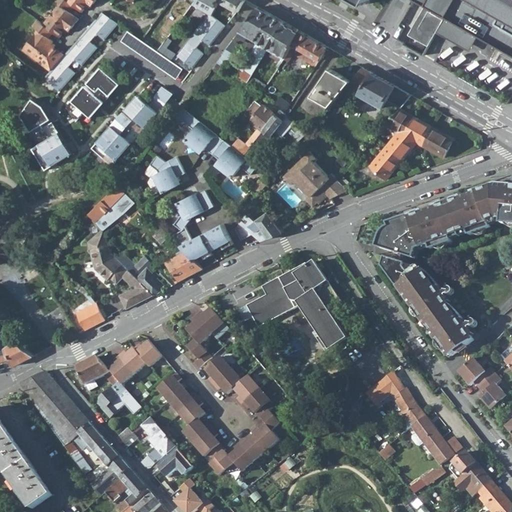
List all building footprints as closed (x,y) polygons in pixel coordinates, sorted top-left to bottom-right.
[(68,0),(53,0),(54,0),(60,5),(44,24),(54,32),(60,36),(68,26),(71,29),(79,18),(70,11),(75,5),(68,0)] [(90,2),(86,0),(68,0),(75,5),(82,11),(90,2)] [(210,13),(212,15),(214,11),(217,6),(219,0),(203,0),(210,3),(205,10),(210,13)] [(231,15),(233,16),(237,11),(239,12),(246,0),(219,0),(217,6),(219,10),(224,12),(227,12),(228,10),(233,13),(231,15)] [(511,0),(416,0),(426,5),(409,34),(430,46),(446,17),(511,54),(511,0)] [(248,36),(257,41),(272,15),(259,7),(235,38),(242,44),(248,36)] [(120,25),(104,14),(46,80),(60,93),(120,25)] [(226,28),(210,15),(178,56),(193,68),(226,28)] [(245,61),(239,58),(229,73),(247,84),(267,50),(263,47),(264,45),(272,50),(269,54),(279,60),(276,65),(279,66),(285,59),(301,31),(272,15),(257,41),(255,46),(252,51),(250,55),(245,61)] [(44,24),(38,19),(33,26),(38,30),(23,49),(51,70),(64,56),(50,45),(53,42),(48,38),(54,32),(44,24)] [(156,31),(151,27),(143,38),(159,50),(168,37),(169,36),(162,31),(156,39),(152,36),(156,31)] [(294,53),(301,57),(316,66),(317,64),(328,47),(301,31),(285,59),(289,61),(294,53)] [(159,50),(173,60),(176,55),(167,48),(173,40),(168,37),(159,50)] [(227,48),(235,55),(238,51),(242,45),(234,39),(227,48)] [(242,51),(250,55),(252,51),(247,48),(245,47),(242,51)] [(213,66),(221,73),(229,63),(220,58),(213,66)] [(358,90),(361,92),(372,72),(363,67),(352,81),(351,82),(360,87),(358,90)] [(312,97),(330,108),(337,100),(345,90),(347,87),(351,82),(352,81),(331,68),(312,97)] [(103,70),(88,86),(98,95),(102,91),(111,98),(121,86),(103,70)] [(389,100),(401,108),(412,95),(372,72),(361,92),(360,94),(384,107),(389,100)] [(251,85),(262,91),(267,85),(255,77),(251,85)] [(347,87),(345,90),(354,95),(356,95),(357,92),(347,87)] [(87,88),(70,107),(78,122),(86,114),(92,120),(106,105),(87,88)] [(280,106),(286,110),(288,106),(290,103),(280,96),(275,102),(280,106)] [(160,115),(140,97),(94,151),(114,169),(160,115)] [(344,106),(337,100),(330,108),(326,113),(333,119),(344,106)] [(45,108),(32,101),(20,116),(39,146),(34,150),(46,171),(74,155),(45,108)] [(233,146),(244,156),(247,152),(259,137),(276,114),(262,104),(250,120),(260,127),(247,142),(250,144),(248,147),(238,139),(233,146)] [(223,139),(183,106),(172,120),(175,122),(184,122),(184,121),(194,128),(186,138),(202,151),(206,147),(212,152),(214,153),(220,158),(216,162),(233,176),(241,166),(251,174),(257,166),(246,157),(244,156),(233,146),(225,140),(223,139)] [(455,139),(401,108),(387,125),(399,132),(371,166),(387,180),(418,142),(444,158),(455,139)] [(276,114),(259,137),(266,143),(271,138),(287,116),(288,115),(280,110),(276,114)] [(293,141),(297,144),(309,132),(302,127),(295,135),(297,137),(293,141)] [(305,198),(314,207),(318,202),(320,204),(328,196),(331,199),(349,190),(340,181),(331,173),(328,176),(315,162),(318,160),(310,152),(284,177),(292,185),(296,181),(310,194),(305,198)] [(178,157),(168,162),(158,155),(151,165),(159,170),(160,172),(155,175),(164,193),(182,184),(179,177),(186,173),(178,157)] [(148,171),(151,177),(155,175),(160,172),(159,170),(151,165),(149,168),(148,171)] [(164,193),(155,175),(151,177),(150,181),(153,188),(157,190),(160,195),(164,193)] [(402,255),(413,258),(416,249),(428,244),(429,248),(450,241),(449,237),(466,231),(468,234),(489,227),(488,223),(497,219),(505,220),(504,225),(511,224),(511,177),(491,185),(492,186),(487,188),(487,187),(473,191),(474,193),(463,197),(462,196),(434,206),(434,208),(424,211),(423,209),(387,222),(388,225),(385,226),(383,227),(382,230),(381,233),(379,237),(378,240),(381,241),(379,248),(394,252),(395,253),(396,254),(397,255),(400,255),(402,255)] [(117,184),(123,189),(129,183),(123,178),(117,184)] [(253,188),(257,195),(267,185),(260,180),(253,188)] [(103,228),(107,233),(113,228),(106,221),(113,216),(108,209),(123,195),(126,198),(129,195),(123,189),(117,184),(89,213),(103,228)] [(249,194),(255,202),(260,198),(257,195),(253,188),(249,194)] [(192,218),(215,206),(212,200),(207,191),(203,193),(198,195),(197,193),(179,203),(184,213),(175,224),(183,230),(187,225),(192,218)] [(254,233),(262,240),(284,232),(282,229),(270,212),(247,228),(254,233)] [(247,228),(240,222),(236,228),(242,240),(254,233),(247,228)] [(199,262),(215,254),(213,251),(218,248),(220,252),(235,244),(224,224),(194,240),(187,225),(183,230),(171,236),(185,249),(199,262)] [(152,234),(162,243),(170,235),(161,226),(152,234)] [(127,309),(154,295),(142,283),(144,282),(128,267),(118,258),(113,253),(107,233),(103,228),(89,241),(96,268),(108,280),(111,277),(117,283),(123,277),(135,288),(120,296),(127,309)] [(173,268),(180,281),(205,268),(199,262),(185,249),(177,253),(183,263),(173,268)] [(144,282),(142,283),(154,295),(162,291),(163,286),(165,285),(149,269),(153,264),(146,256),(137,264),(124,252),(118,258),(128,267),(144,282)] [(387,270),(403,293),(407,293),(415,304),(415,308),(419,314),(443,294),(439,289),(441,287),(435,280),(423,269),(412,276),(405,267),(406,264),(391,260),(387,270)] [(308,264),(264,287),(269,295),(240,310),(246,322),(255,317),(260,327),(301,306),(330,351),(348,339),(330,311),(343,302),(316,262),(309,265),(308,264)] [(415,267),(406,264),(405,267),(412,276),(423,269),(420,266),(417,266),(415,267)] [(160,276),(171,286),(177,283),(164,271),(160,276)] [(77,313),(86,329),(106,320),(103,313),(98,301),(92,296),(89,292),(88,291),(85,294),(94,305),(77,313)] [(403,293),(415,308),(415,304),(407,293),(403,293)] [(445,293),(443,294),(449,303),(451,302),(445,293)] [(438,340),(446,351),(451,352),(454,356),(460,351),(468,345),(476,340),(473,335),(462,321),(465,320),(465,319),(459,313),(449,303),(443,294),(419,314),(423,319),(427,319),(439,336),(438,340)] [(203,311),(198,316),(213,334),(226,323),(213,308),(206,314),(203,311)] [(188,330),(197,341),(201,345),(213,334),(198,316),(192,320),(195,324),(188,330)] [(423,319),(438,340),(439,336),(427,319),(423,319)] [(476,334),(465,320),(462,321),(473,335),(476,334)] [(0,362),(8,361),(7,359),(11,358),(16,366),(35,356),(0,329),(0,334),(7,339),(3,342),(0,343),(0,362)] [(212,358),(201,345),(197,341),(189,347),(199,360),(195,363),(200,369),(212,358)] [(140,344),(135,348),(148,364),(151,367),(163,356),(150,342),(143,347),(140,344)] [(469,348),(468,345),(460,351),(461,354),(469,348)] [(125,350),(119,355),(135,374),(148,364),(135,348),(128,354),(125,350)] [(120,381),(123,384),(135,374),(119,355),(113,360),(117,364),(110,369),(120,381)] [(105,376),(114,386),(120,381),(110,369),(98,356),(77,366),(87,384),(96,380),(105,376)] [(209,379),(214,385),(232,369),(222,356),(208,369),(213,376),(209,379)] [(485,372),(475,359),(459,373),(470,386),(475,383),(479,388),(496,374),(491,367),(485,372)] [(229,394),(235,389),(244,381),(232,369),(214,385),(219,391),(223,387),(229,394)] [(26,392),(64,446),(71,441),(74,438),(92,424),(53,379),(47,371),(21,384),(26,392)] [(381,382),(390,394),(403,385),(395,371),(381,382)] [(159,389),(170,402),(184,389),(179,382),(183,379),(177,373),(159,389)] [(507,397),(496,384),(501,380),(496,374),(479,388),(484,394),(480,397),(491,410),(507,397)] [(238,398),(242,404),(261,389),(250,376),(244,381),(235,389),(241,395),(238,398)] [(99,385),(96,380),(87,384),(89,390),(99,385)] [(97,401),(112,418),(120,410),(116,406),(125,398),(139,414),(144,409),(123,384),(120,381),(114,386),(97,401)] [(398,429),(402,434),(412,426),(426,415),(407,387),(394,397),(408,420),(398,429)] [(170,402),(180,414),(199,398),(194,393),(190,396),(184,389),(170,402)] [(251,408),(257,414),(269,403),(272,401),(261,389),(242,404),(248,410),(251,408)] [(180,414),(191,427),(200,419),(206,414),(200,407),(204,404),(199,398),(180,414)] [(357,401),(352,405),(359,414),(364,410),(357,401)] [(263,419),(269,425),(274,431),(282,424),(271,411),(274,409),(269,403),(257,414),(261,420),(263,419)] [(363,418),(359,414),(352,405),(344,411),(355,425),(363,418)] [(424,442),(428,448),(433,454),(447,443),(446,442),(426,415),(412,426),(417,432),(424,442)] [(144,427),(167,454),(177,446),(151,417),(148,419),(140,426),(142,429),(144,427)] [(0,462),(33,508),(53,494),(0,418),(0,462)] [(184,432),(196,445),(214,429),(209,423),(205,426),(200,419),(191,427),(184,432)] [(92,424),(74,438),(84,450),(90,444),(104,461),(116,452),(92,424)] [(252,433),(256,436),(268,451),(281,440),(274,431),(269,425),(261,431),(258,428),(252,433)] [(119,436),(123,441),(133,433),(128,427),(119,436)] [(207,457),(209,455),(221,445),(215,438),(219,435),(214,429),(196,445),(207,457)] [(424,442),(417,432),(412,435),(412,438),(417,445),(420,445),(424,442)] [(123,441),(128,446),(138,437),(133,433),(123,441)] [(246,438),(240,443),(256,461),(268,451),(256,436),(249,442),(246,438)] [(447,443),(454,454),(455,454),(463,447),(454,437),(446,442),(447,443)] [(90,470),(71,441),(64,446),(84,474),(90,470)] [(238,451),(231,457),(236,463),(244,472),(256,461),(240,443),(235,448),(238,451)] [(455,454),(454,454),(447,443),(433,454),(440,463),(441,464),(455,454)] [(209,455),(214,461),(210,464),(221,476),(228,471),(236,463),(231,457),(225,451),(226,450),(221,445),(209,455)] [(385,459),(395,451),(389,445),(380,453),(385,459)] [(160,467),(169,477),(179,468),(185,475),(195,466),(177,446),(167,454),(156,464),(149,470),(152,474),(160,467)] [(86,476),(101,497),(112,487),(132,470),(116,452),(104,461),(110,468),(95,481),(93,479),(96,477),(93,472),(89,475),(89,474),(86,476)] [(492,480),(468,452),(452,466),(450,470),(459,480),(457,481),(457,485),(461,489),(464,490),(467,489),(474,497),(478,493),(492,480)] [(149,470),(156,464),(152,458),(148,461),(146,459),(142,462),(149,470)] [(423,477),(429,486),(447,474),(443,469),(435,468),(423,477)] [(129,486),(140,499),(150,491),(132,470),(112,487),(119,494),(129,486)] [(185,493),(176,501),(184,511),(194,511),(199,509),(205,504),(192,488),(196,485),(190,479),(180,488),(185,493)] [(481,499),(492,511),(511,511),(511,503),(492,480),(478,493),(483,497),(481,499)] [(167,491),(171,496),(175,492),(165,482),(161,485),(167,491)] [(137,502),(126,511),(124,511),(133,511),(135,510),(136,511),(151,511),(161,504),(150,491),(140,499),(137,502)] [(117,508),(120,511),(124,511),(126,511),(137,502),(132,497),(129,496),(117,508)] [(201,511),(212,511),(210,510),(214,506),(209,500),(205,504),(199,509),(201,511)]
